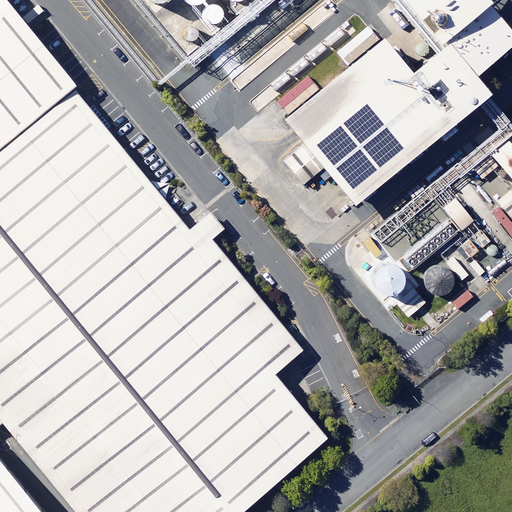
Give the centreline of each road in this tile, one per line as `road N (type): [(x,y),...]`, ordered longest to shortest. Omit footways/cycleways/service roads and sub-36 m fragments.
road 1 (unknown): [(391,447),(324,322),(61,0)]
road 2 (unclassified): [(511,347),(313,511)]
